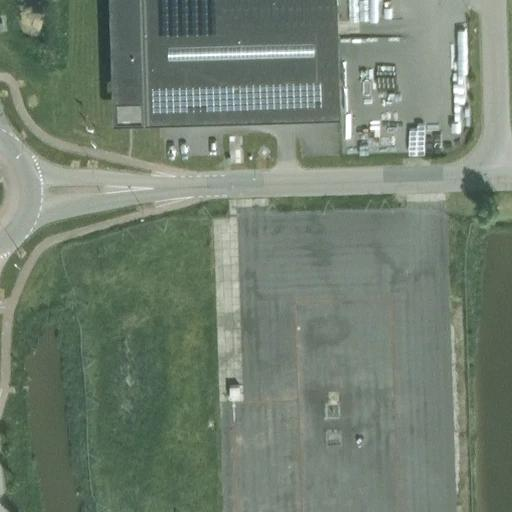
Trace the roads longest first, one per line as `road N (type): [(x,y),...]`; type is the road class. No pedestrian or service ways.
road 1 (unclassified): [(232,186),(498,178)]
road 2 (unclassified): [(493,0),(498,178)]
road 3 (unclassified): [(28,210),(194,187)]
road 4 (unclassified): [(194,187),(29,175)]
